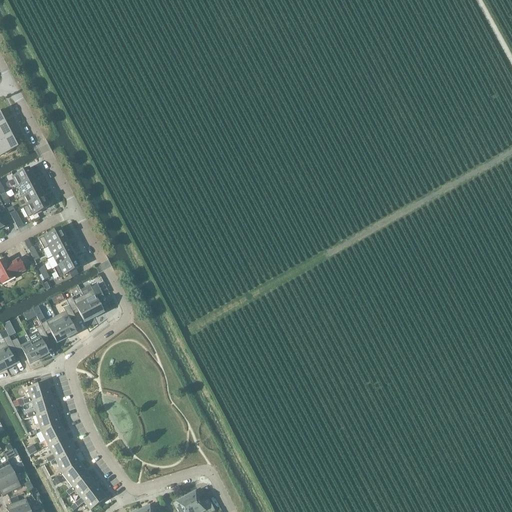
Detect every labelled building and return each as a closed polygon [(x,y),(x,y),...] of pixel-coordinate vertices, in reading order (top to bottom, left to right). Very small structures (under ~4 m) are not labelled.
[(0,141),(12,136),(6,124),(0,126),(0,141)] [(0,156),(4,154),(5,154),(6,154),(7,154),(8,154),(9,154),(9,153),(10,153),(10,152),(11,152),(11,151),(18,147),(12,136),(0,141),(0,156)] [(12,177),(17,187),(34,179),(32,176),(33,175),(31,170),(30,171),(29,169),(12,177)] [(35,182),(34,179),(17,187),(22,196),(39,187),(37,185),(38,184),(37,181),(35,182)] [(40,190),(39,187),(22,196),(27,206),(44,198),(42,195),(43,194),(41,190),(40,190)] [(23,208),(28,219),(50,207),(46,200),(45,200),(44,198),(27,206),(23,208)] [(61,228),(39,240),(44,250),(49,248),(49,247),(65,239),(64,236),(65,236),(61,228)] [(49,248),(53,257),(70,248),(69,246),(70,246),(68,242),(67,242),(65,239),(49,247),(49,248)] [(70,248),(53,257),(58,266),(75,258),(73,255),(74,254),(72,250),(71,250),(70,248)] [(58,266),(54,269),(59,278),(64,276),(80,268),(79,266),(80,265),(78,261),(77,261),(75,258),(58,266)] [(15,277),(25,271),(19,259),(9,265),(6,260),(2,262),(0,261),(0,260),(0,281),(2,284),(15,277)] [(93,292),(83,296),(94,318),(104,313),(97,300),(103,296),(98,285),(91,288),(93,292)] [(66,301),(69,306),(72,313),(77,310),(84,323),(94,318),(83,296),(74,301),(72,298),(66,301)] [(65,312),(56,317),(67,339),(77,334),(70,320),(75,318),(72,313),(69,306),(64,309),(65,312)] [(44,319),(39,322),(42,327),(41,327),(45,333),(50,331),(57,344),(67,339),(56,317),(46,322),(44,319)] [(38,333),(28,338),(39,360),(49,354),(42,341),(48,338),(45,333),(41,327),(36,330),(38,333)] [(5,343),(0,345),(0,357),(6,370),(17,365),(10,351),(15,349),(11,342),(12,342),(9,337),(3,340),(5,343)] [(12,342),(11,342),(15,349),(17,354),(23,351),(29,365),(39,360),(30,342),(21,347),(19,343),(17,340),(12,342)] [(23,400),(24,405),(32,403),(32,402),(52,396),(48,382),(28,388),(31,398),(23,400)] [(27,414),(29,419),(36,417),(36,416),(56,410),(52,396),(32,402),(32,403),(35,412),(27,414)] [(36,416),(36,417),(41,432),(60,424),(56,410),(36,416)] [(41,432),(49,447),(67,437),(60,424),(41,432)] [(48,464),(55,460),(74,450),(67,437),(49,447),(53,455),(46,459),(48,464)] [(46,455),(44,449),(28,455),(30,461),(46,455)] [(13,450),(4,455),(8,461),(16,457),(13,450)] [(62,473),(63,474),(80,463),(74,450),(55,460),(62,473)] [(0,482),(14,475),(8,461),(0,465),(0,482)] [(63,474),(72,487),(72,488),(89,475),(80,463),(63,474)] [(0,482),(0,493),(2,498),(21,488),(14,475),(0,482)] [(76,491),(81,499),(98,486),(89,475),(72,488),(72,487),(66,492),(69,496),(76,491)] [(78,508),(84,503),(90,511),(107,498),(98,486),(81,499),(75,504),(78,508)] [(194,492),(184,496),(192,511),(213,511),(215,511),(209,499),(202,502),(197,492),(195,494),(194,492)] [(192,511),(184,496),(176,501),(177,503),(174,504),(178,511),(192,511)] [(30,511),(26,499),(6,507),(8,511),(30,511)]
